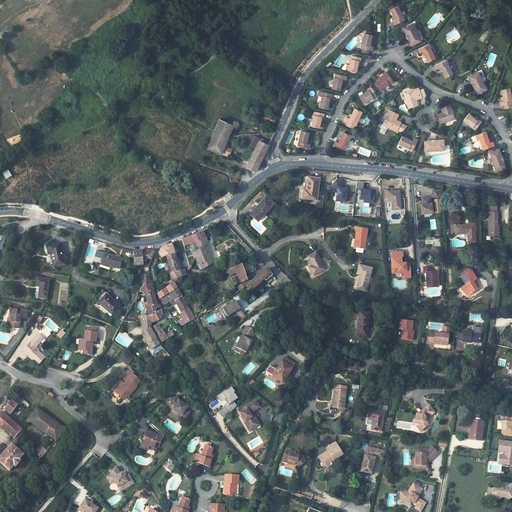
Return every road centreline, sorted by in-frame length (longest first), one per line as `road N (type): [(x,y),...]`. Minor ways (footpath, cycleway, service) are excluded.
road 1 (unclassified): [(511,190),(369,169),(278,167)]
road 2 (residential): [(278,167),(274,140),(301,78),(376,0)]
road 3 (residential): [(325,346),(443,380),(511,389)]
road 4 (residential): [(219,213),(296,294),(299,331),(325,346)]
road 5 (residential): [(0,362),(54,386),(106,441)]
road 6 (residential): [(31,213),(128,243),(158,241)]
road 7 (unknown): [(483,385),(493,291),(477,273)]
